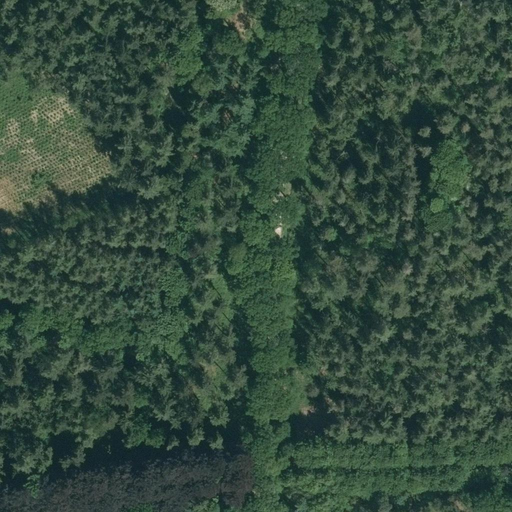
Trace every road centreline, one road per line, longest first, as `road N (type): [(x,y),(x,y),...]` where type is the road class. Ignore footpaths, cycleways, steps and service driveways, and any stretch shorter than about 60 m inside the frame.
road 1 (track): [(511,445),(223,460),(0,491)]
road 2 (tertiary): [(270,511),(278,191),(304,0)]
road 3 (track): [(412,511),(426,0)]
road 4 (track): [(180,374),(193,206),(231,0)]
road 5 (track): [(0,248),(197,180)]
road 6 (track): [(0,304),(180,374)]
